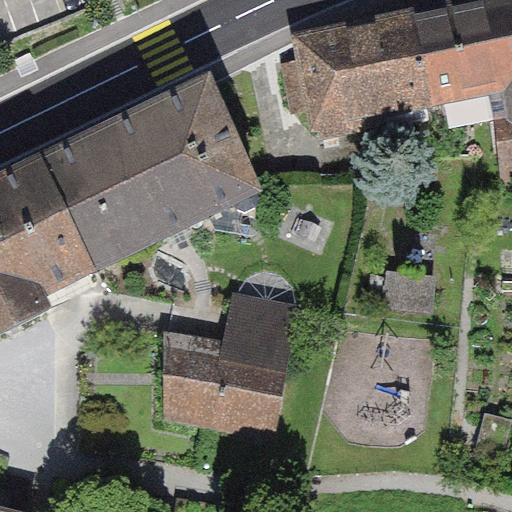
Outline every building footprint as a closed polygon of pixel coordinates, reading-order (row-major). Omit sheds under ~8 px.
[(511,0),(410,21),(427,106),(511,89),(511,0)] [(410,21),(298,43),(318,140),(429,118),(427,106),(410,21)] [(211,87),(45,167),(100,281),(266,201),(211,87)] [(511,119),(501,121),(508,183),(511,182),(511,119)] [(0,328),(100,281),(45,167),(0,188),(0,328)] [(229,344),(180,334),(163,419),(281,443),(308,311),(238,298),(229,344)]
